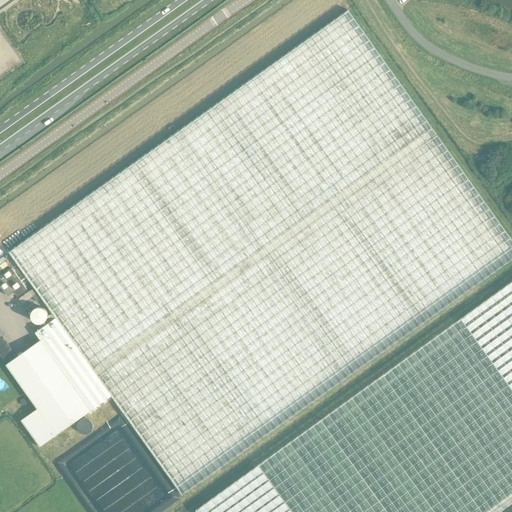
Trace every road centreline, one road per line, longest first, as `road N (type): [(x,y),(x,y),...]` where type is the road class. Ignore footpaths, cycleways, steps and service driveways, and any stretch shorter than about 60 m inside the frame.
road 1 (unknown): [(268,0),(0,190)]
road 2 (unclassified): [(245,0),(0,174)]
road 3 (primary): [(0,148),(208,0)]
road 4 (primary): [(182,0),(0,130)]
road 5 (unknown): [(511,140),(468,140),(366,0)]
